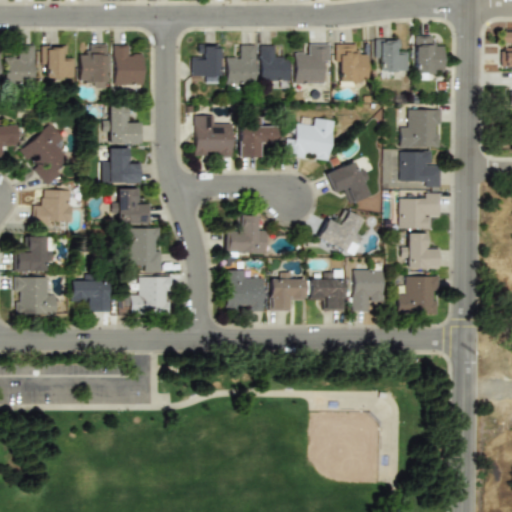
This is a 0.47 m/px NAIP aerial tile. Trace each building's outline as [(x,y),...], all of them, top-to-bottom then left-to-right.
[(501,33),(511,33),(511,66),(502,67),(501,52),(506,52),(506,49),(511,49),(511,43),(501,43),(501,33)] [(430,36),(412,35),(411,72),(430,73),(430,69),(440,69),(440,45),(430,45),(430,36)] [(404,71),(404,51),(396,51),(397,40),(372,39),(372,57),(377,57),(376,71),(404,71)] [(326,44),(305,43),(305,53),(291,53),(290,83),(320,84),(320,59),(326,59),(326,44)] [(103,44),(88,44),(88,54),(75,54),(76,82),(104,81),(103,44)] [(110,84),(140,85),(141,54),(126,54),(126,45),(111,44),(110,84)] [(222,83),(252,84),(252,45),(237,44),(237,57),(223,57),(222,83)] [(336,82),(364,81),(363,53),(354,54),(354,44),(331,44),(332,62),(335,62),(336,82)] [(31,45),(15,45),(15,57),(1,57),(1,83),(32,82),(31,45)] [(188,57),(188,76),(202,76),(202,82),(216,83),(217,45),(198,45),(198,57),(188,57)] [(257,81),(286,80),(286,58),(272,58),(271,45),(257,45),(257,81)] [(42,77),(70,78),(71,58),(62,58),(63,46),(38,46),(37,63),(43,64),(42,77)] [(105,143),(136,143),(136,122),(125,122),(125,106),(105,106),(105,120),(99,120),(98,132),(105,132),(105,143)] [(437,110),(404,110),(403,127),(395,127),(395,147),(433,147),(434,124),(437,124),(437,110)] [(228,155),(228,123),(210,123),(210,115),(190,115),(191,156),(228,155)] [(330,121),(310,118),(309,125),(292,123),(289,139),(283,138),(280,155),(302,158),(302,156),(324,159),(330,121)] [(0,145),(12,145),(12,125),(0,125),(0,145)] [(17,147),(31,166),(29,168),(42,185),(56,175),(51,168),(64,159),(52,143),(58,139),(47,125),(17,147)] [(235,157),(255,157),(255,143),(272,143),(273,126),(235,126),(235,157)] [(97,161),(97,183),(136,182),(136,163),(126,163),(126,148),(104,148),(104,161),(97,161)] [(427,151),(395,152),(396,181),(421,181),(421,187),(437,186),(436,165),(428,165),(427,151)] [(365,195),(360,182),(365,180),(361,169),(354,171),(350,161),(321,172),(329,192),(341,188),(346,203),(365,195)] [(113,188),(114,224),(146,223),(145,203),(134,204),(133,188),(113,188)] [(66,224),(67,190),(38,190),(38,205),(29,205),(29,223),(66,224)] [(421,198),(395,198),(394,228),(427,228),(427,216),(436,217),(437,193),(421,193),(421,198)] [(358,219),(342,211),(336,225),(323,219),(313,239),(349,255),(358,235),(352,232),(358,219)] [(220,252),(262,254),(263,230),(253,230),(253,215),(236,215),(235,231),(221,230),(220,252)] [(157,250),(155,251),(155,228),(121,228),(121,246),(123,246),(124,265),(141,265),(141,272),(157,272),(157,250)] [(435,268),(435,248),(425,248),(424,233),(403,233),(404,269),(435,268)] [(12,252),(12,271),(42,271),(42,262),(49,262),(49,250),(41,251),(41,236),(23,236),(23,252),(12,252)] [(365,309),(365,301),(380,300),(379,269),(348,270),(349,310),(365,309)] [(222,310),(259,309),(259,277),(241,278),(241,270),(222,270),(222,310)] [(126,295),(126,313),(166,313),(165,276),(134,277),(134,295),(126,295)] [(434,276),(402,276),(401,293),(394,293),(393,313),(433,314),(434,301),(430,300),(430,289),(434,290),(434,276)] [(52,295),(44,294),(44,277),(13,277),(12,313),(51,313),(52,295)] [(83,312),(104,311),(103,279),(66,280),(66,300),(83,299),(83,312)] [(300,299),(300,279),(266,279),(266,310),(285,310),(285,299),(300,299)]
